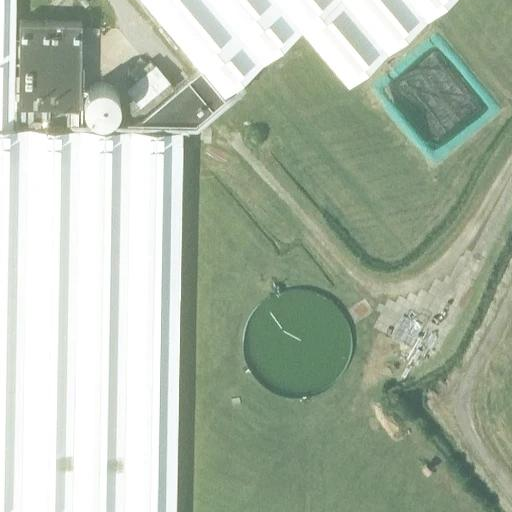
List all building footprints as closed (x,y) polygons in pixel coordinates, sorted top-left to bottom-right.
[(0,0),(0,511),(175,511),(186,128),(301,28),(347,83),(446,0),(143,0),(200,67),(130,126),(14,124),(15,0),(0,0)] [(18,122),(48,122),(48,105),(80,106),(81,21),(19,20),(18,122)] [(127,85),(140,102),(171,79),(158,62),(127,85)] [(50,117),(80,118),(80,109),(50,109),(50,117)] [(295,288),(279,292),(264,300),(252,312),(245,328),(242,345),(246,361),(254,376),(266,388),(282,395),(299,398),(315,394),(330,386),(342,374),(349,358),(352,341),(348,325),(340,310),(328,298),(312,291),(295,288)]
